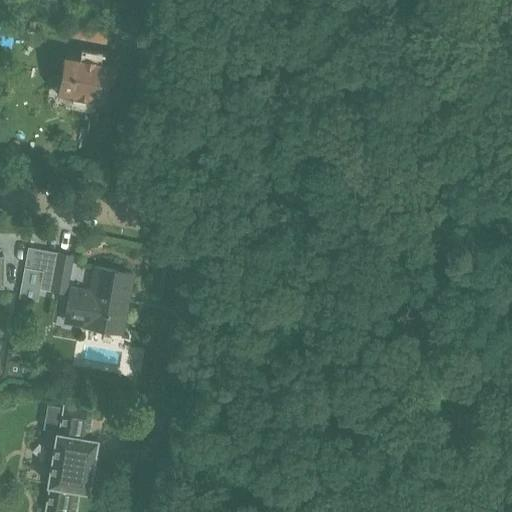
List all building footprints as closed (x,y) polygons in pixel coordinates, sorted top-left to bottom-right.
[(14,26),(0,23),(0,46),(10,49),(14,26)] [(105,43),(107,31),(80,26),(78,38),(105,43)] [(113,61),(105,59),(106,50),(95,48),(94,57),(63,52),(56,89),(101,98),(105,77),(110,78),(113,61)] [(29,266),(41,268),(38,287),(65,291),(72,254),(32,247),(29,266)] [(121,332),(131,272),(94,265),(89,290),(69,286),(63,320),(81,324),(121,332)] [(89,472),(92,455),(91,455),(94,438),(86,437),(91,408),(63,403),(58,432),(55,431),(46,483),(49,483),(44,511),(46,511),(72,511),(77,488),(86,489),(89,472)]
